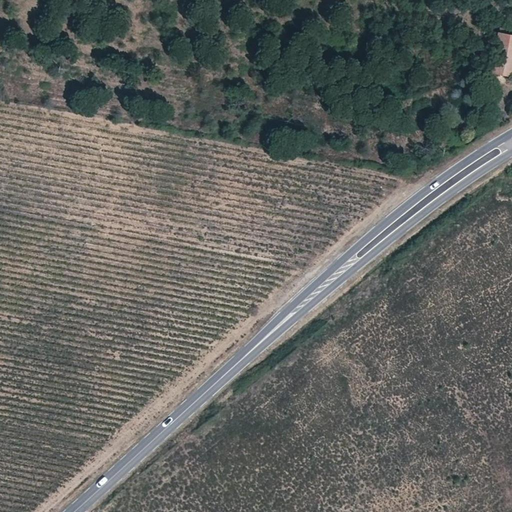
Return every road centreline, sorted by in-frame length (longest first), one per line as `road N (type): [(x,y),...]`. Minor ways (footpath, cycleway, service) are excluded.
road 1 (tertiary): [(511,131),(420,194),(240,358)]
road 2 (tertiary): [(240,358),(511,152)]
road 3 (tertiary): [(240,358),(71,511)]
